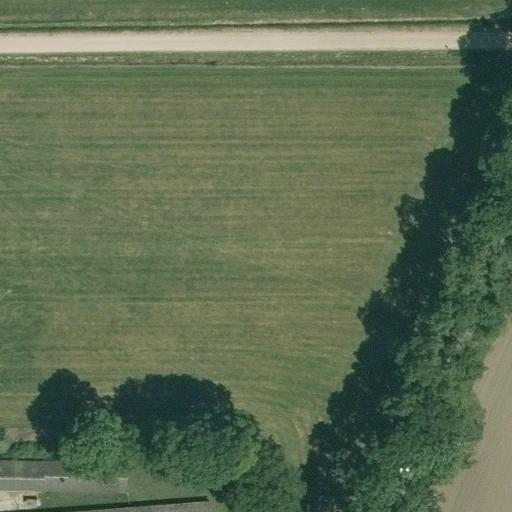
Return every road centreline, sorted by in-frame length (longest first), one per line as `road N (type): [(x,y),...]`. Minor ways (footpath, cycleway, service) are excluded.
road 1 (track): [(511,38),(0,44)]
road 2 (tertiary): [(388,511),(511,196)]
